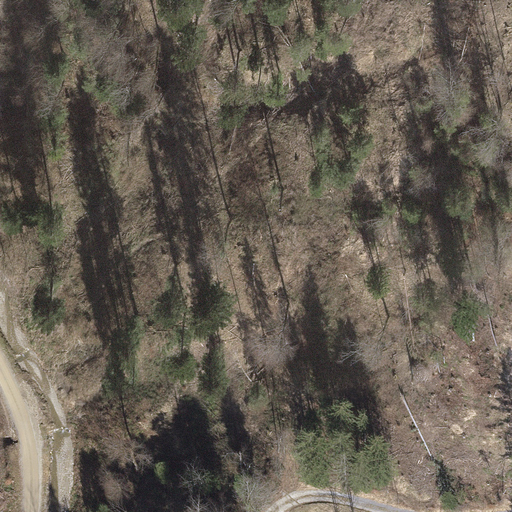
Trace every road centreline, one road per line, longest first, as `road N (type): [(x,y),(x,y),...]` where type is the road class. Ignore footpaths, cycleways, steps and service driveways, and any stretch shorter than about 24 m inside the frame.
road 1 (unclassified): [(31,511),(26,430),(0,368)]
road 2 (track): [(273,511),(326,494),(389,511)]
